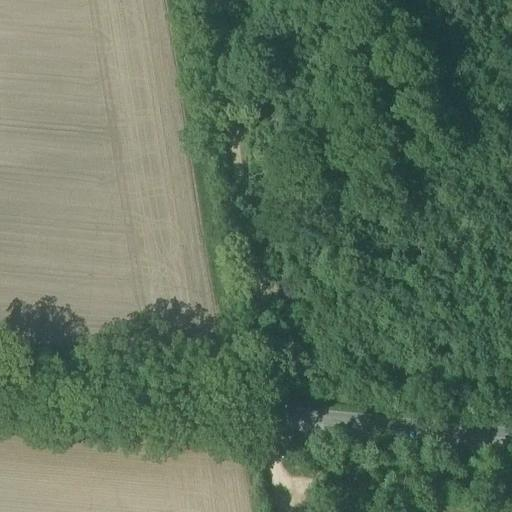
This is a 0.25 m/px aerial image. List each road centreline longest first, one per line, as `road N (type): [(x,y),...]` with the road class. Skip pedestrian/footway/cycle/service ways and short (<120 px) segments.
road 1 (track): [(283,511),(211,0)]
road 2 (tertiary): [(0,393),(511,441)]
